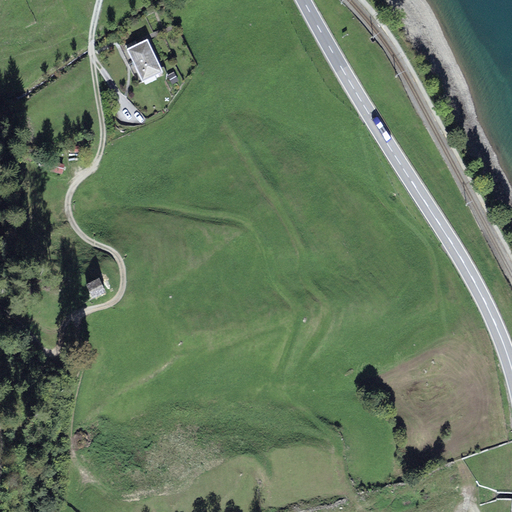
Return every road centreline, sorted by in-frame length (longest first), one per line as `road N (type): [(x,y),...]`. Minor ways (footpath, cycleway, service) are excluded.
road 1 (track): [(0,304),(50,353),(67,321),(113,302),(123,288),(116,254),(80,233),(69,208),(102,147),(92,43),(100,0)]
road 2 (primary): [(511,366),(473,279),(303,0)]
road 3 (track): [(77,466),(70,432),(82,366),(78,313)]
